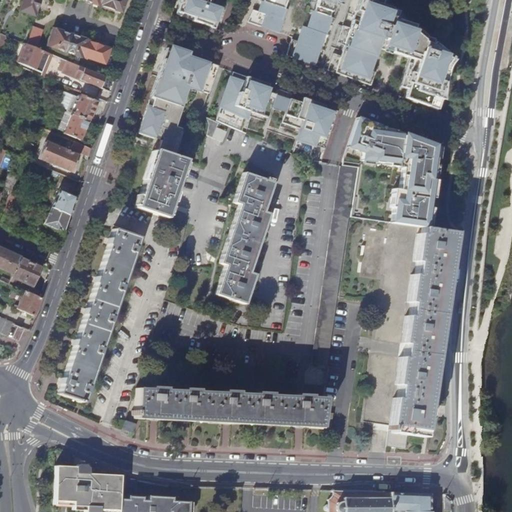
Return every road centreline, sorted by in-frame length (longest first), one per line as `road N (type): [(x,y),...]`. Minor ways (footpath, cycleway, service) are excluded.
road 1 (secondary): [(146,22),(64,264)]
road 2 (secondary): [(443,476),(192,470)]
road 3 (residential): [(483,146),(275,69)]
road 4 (secondary): [(460,365),(483,146)]
road 5 (secondary): [(483,146),(502,0)]
road 6 (secondary): [(64,264),(11,393)]
